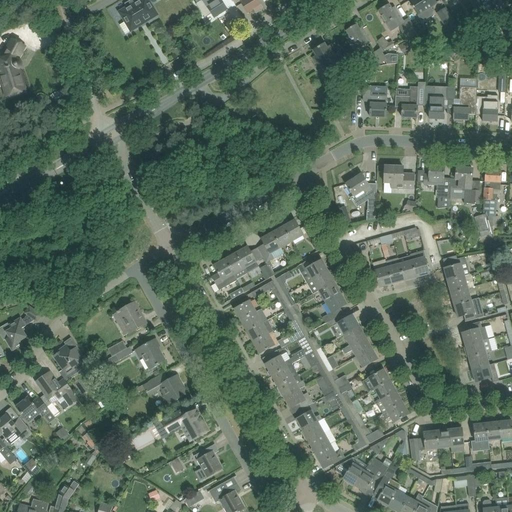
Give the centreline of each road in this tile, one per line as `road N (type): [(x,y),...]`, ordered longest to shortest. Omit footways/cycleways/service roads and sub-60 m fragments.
road 1 (residential): [(511,402),(451,408),(429,401),(300,176)]
road 2 (residential): [(314,493),(173,244)]
road 3 (residential): [(272,511),(128,267)]
road 4 (residential): [(300,176),(378,140),(511,146)]
road 5 (residential): [(188,89),(224,98),(265,64),(374,0)]
road 6 (residential): [(0,385),(67,303),(128,267)]
road 7 (secondary): [(188,89),(336,0)]
road 8 (residential): [(309,0),(180,76),(182,93)]
road 9 (residential): [(173,244),(300,176)]
